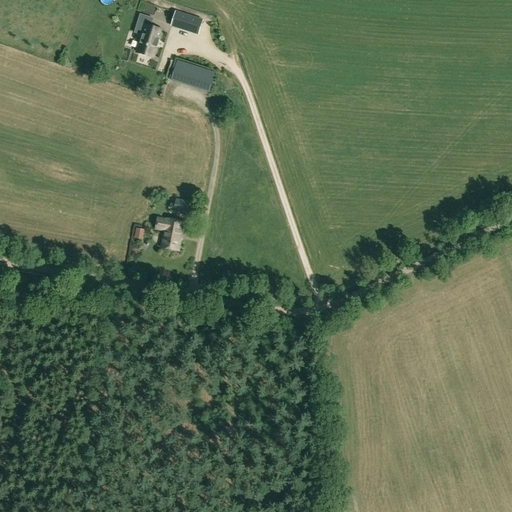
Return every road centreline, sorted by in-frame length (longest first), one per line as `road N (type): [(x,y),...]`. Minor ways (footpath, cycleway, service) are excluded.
road 1 (unclassified): [(511,220),(317,312),(189,294)]
road 2 (track): [(189,294),(0,261)]
